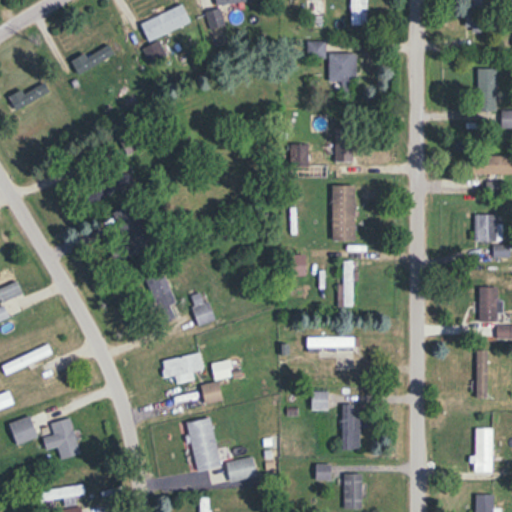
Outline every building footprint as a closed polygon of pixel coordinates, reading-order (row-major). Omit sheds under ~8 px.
[(324,22),(323,0),(305,0),(305,22),(324,22)] [(366,25),(365,0),(350,0),(351,25),(366,25)] [(466,0),(466,31),(482,32),(482,0),(466,0)] [(190,22),(183,4),(139,23),(147,41),(190,22)] [(209,28),(223,25),(220,9),(206,11),(209,28)] [(324,40),(306,40),(306,58),(324,58),(324,40)] [(71,62),(78,74),(114,54),(108,42),(71,62)] [(329,82),(356,82),(356,51),(329,51),(329,82)] [(496,67),(480,67),(480,104),(496,104),(496,67)] [(18,109),(49,91),(43,82),(13,100),(18,109)] [(511,126),(511,110),(499,110),(499,113),(488,113),(488,127),(511,126)] [(353,162),(353,127),(334,127),(334,162),(353,162)] [(511,155),(485,155),(485,174),(511,174),(511,155)] [(354,185),(332,185),(332,241),(354,241),(354,185)] [(136,203),(114,210),(130,256),(152,249),(136,203)] [(474,214),(474,241),(496,241),(496,214),(474,214)] [(285,254),(285,275),(305,275),(305,254),(285,254)] [(352,260),(342,260),(342,305),(353,305),(352,260)] [(170,305),(177,302),(160,271),(143,281),(164,320),(175,314),(170,305)] [(0,288),(0,305),(0,306),(0,320),(8,317),(3,302),(22,295),(18,282),(0,288)] [(497,286),(480,286),(480,321),(497,321),(497,286)] [(199,325),(215,319),(208,297),(191,303),(199,325)] [(511,325),(497,325),(497,337),(511,337),(511,325)] [(354,336),(306,336),(306,351),(354,351),(354,336)] [(52,354),(48,344),(1,364),(5,374),(52,354)] [(488,349),(476,349),(476,397),(488,397),(488,349)] [(194,379),(192,370),(203,368),(199,352),(160,361),(163,377),(174,375),(176,383),(194,379)] [(231,377),(230,360),(212,361),(213,378),(231,377)] [(218,381),(201,385),(206,404),(223,399),(218,381)] [(0,392),(0,404),(10,404),(10,392),(0,392)] [(311,392),(311,408),(327,408),(327,392),(311,392)] [(360,414),(354,414),(354,403),(341,403),(341,449),(360,449),(360,414)] [(9,422),(17,444),(38,436),(31,415),(9,422)] [(80,453),(70,417),(50,422),(54,434),(42,437),(46,449),(58,446),(61,458),(80,453)] [(211,417),(187,422),(196,471),(220,467),(211,417)] [(492,427),(475,427),(475,472),(492,472),(492,427)] [(257,475),(252,456),(225,462),(229,482),(257,475)] [(343,473),(343,509),(362,509),(362,473),(343,473)] [(83,495),(83,487),(37,489),(37,499),(64,498),(64,501),(72,500),(71,495),(83,495)] [(494,494),(474,494),(473,511),(500,511),(500,508),(494,508),(494,494)] [(208,511),(209,498),(199,498),(198,511),(208,511)]
